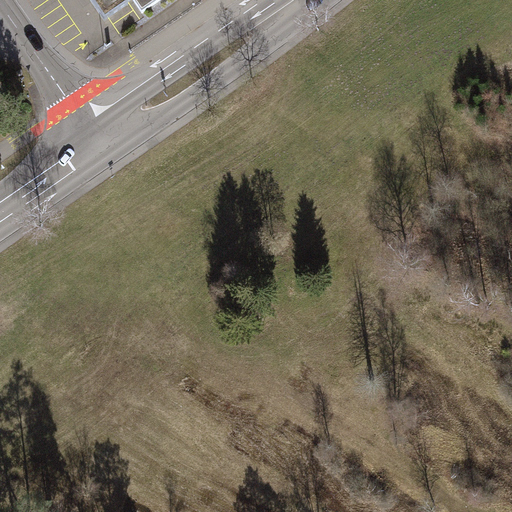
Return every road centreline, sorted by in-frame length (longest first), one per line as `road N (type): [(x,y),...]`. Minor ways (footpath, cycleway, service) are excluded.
road 1 (secondary): [(94,141),(296,0)]
road 2 (secondary): [(0,3),(94,141)]
